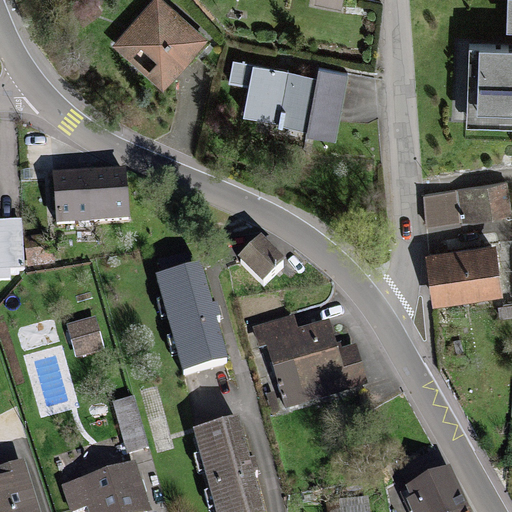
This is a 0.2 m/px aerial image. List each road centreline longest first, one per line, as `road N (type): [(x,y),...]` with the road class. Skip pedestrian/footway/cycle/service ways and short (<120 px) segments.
road 1 (residential): [(382,315),(345,266),(298,229),(75,127),(47,100)]
road 2 (residential): [(393,0),(399,283),(382,315)]
road 3 (residential): [(494,511),(382,315)]
